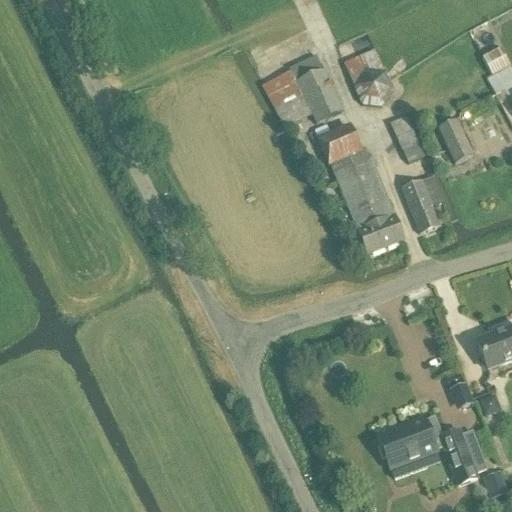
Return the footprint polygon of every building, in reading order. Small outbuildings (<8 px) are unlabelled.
[(316,59),(290,72),(312,121),(315,128),(343,115),(316,59)] [(382,78),(367,76),(358,92),(365,107),(380,108),(389,93),(382,78)] [(494,101),(464,118),(469,129),(500,113),(494,101)] [(408,124),(388,133),(406,170),(425,161),(408,124)] [(455,124),(442,130),(437,132),(454,168),(472,159),(455,124)] [(351,131),(319,144),(329,170),(361,156),(351,131)] [(367,258),(403,244),(368,156),(331,171),(367,258)] [(432,181),(401,193),(419,238),(439,230),(431,211),(442,207),(432,181)] [(511,332),(476,346),(487,374),(511,364),(511,332)] [(465,388),(448,393),(456,414),(473,408),(465,388)] [(395,434),(377,441),(389,474),(436,456),(436,454),(443,451),(458,490),(476,483),(474,477),(486,473),(471,435),(460,440),(458,434),(441,440),(434,421),(424,425),(423,421),(403,429),(404,433),(396,436),(395,434)] [(509,498),(501,476),(483,483),(492,505),(509,498)]
